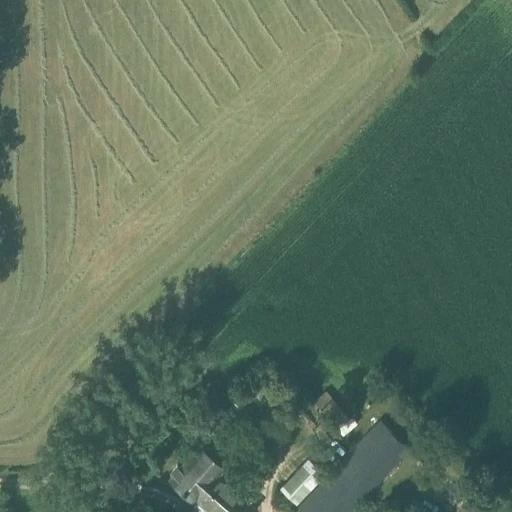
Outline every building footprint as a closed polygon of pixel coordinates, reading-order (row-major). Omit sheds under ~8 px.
[(50,155),(51,188),(61,188),(60,155),(50,155)] [(60,361),(60,337),(10,336),(8,451),(24,452),(25,407),(36,407),(38,360),(60,361)] [(238,389),(221,406),(244,429),(261,411),(238,389)] [(328,391),(314,401),(336,431),(349,420),(328,391)] [(326,475),(296,507),(301,511),(352,511),(411,450),(379,419),(326,475)] [(199,446),(170,479),(195,501),(196,500),(208,511),(250,511),(255,507),(218,474),(224,468),(199,446)] [(306,456),(278,487),(296,507),(326,475),(306,456)]
